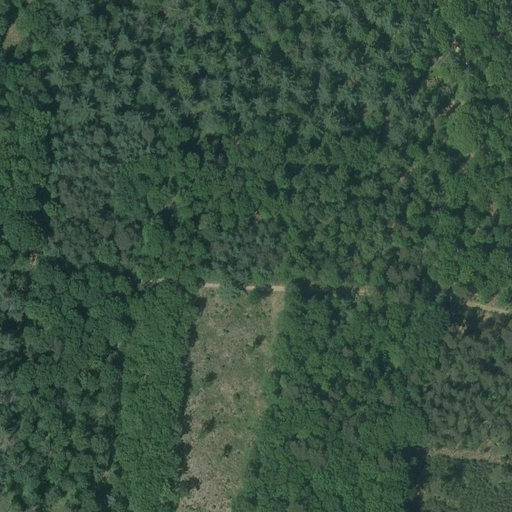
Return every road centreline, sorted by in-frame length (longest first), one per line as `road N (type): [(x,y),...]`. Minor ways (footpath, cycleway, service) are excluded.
road 1 (track): [(0,269),(405,295),(511,315)]
road 2 (track): [(421,0),(511,126)]
